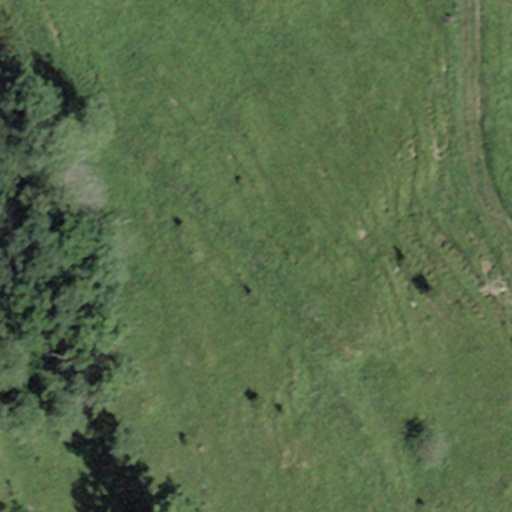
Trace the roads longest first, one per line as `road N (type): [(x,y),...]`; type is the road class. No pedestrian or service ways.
road 1 (track): [(397,511),(297,313),(124,149),(0,12)]
road 2 (track): [(468,0),(475,170),(511,240)]
